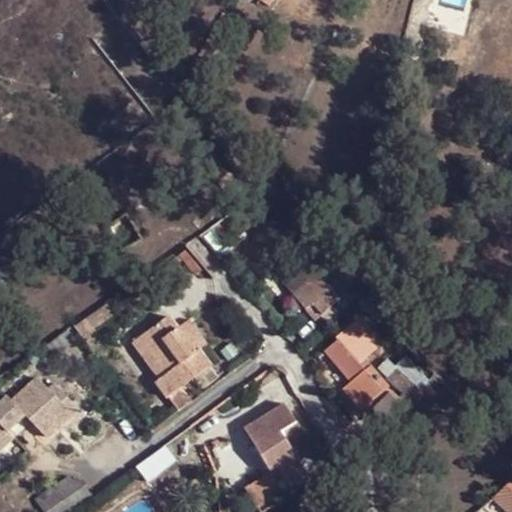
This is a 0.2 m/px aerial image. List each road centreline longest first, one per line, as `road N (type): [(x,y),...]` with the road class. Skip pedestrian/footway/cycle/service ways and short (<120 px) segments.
road 1 (residential): [(368,511),(346,455),(290,358),(197,246)]
road 2 (unknown): [(77,511),(290,358)]
